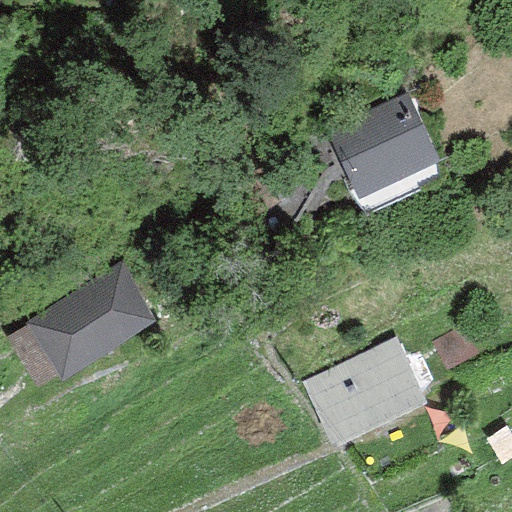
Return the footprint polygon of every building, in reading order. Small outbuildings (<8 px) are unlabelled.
[(405,91),(326,128),(359,198),(439,161),(405,91)] [(24,324),(26,326),(58,375),(61,381),(156,321),(120,264),(24,324)] [(429,341),(444,372),(479,354),(464,324),(429,341)] [(36,387),(58,375),(26,326),(5,338),(36,387)] [(395,338),(301,382),(332,447),(425,403),(395,338)]
